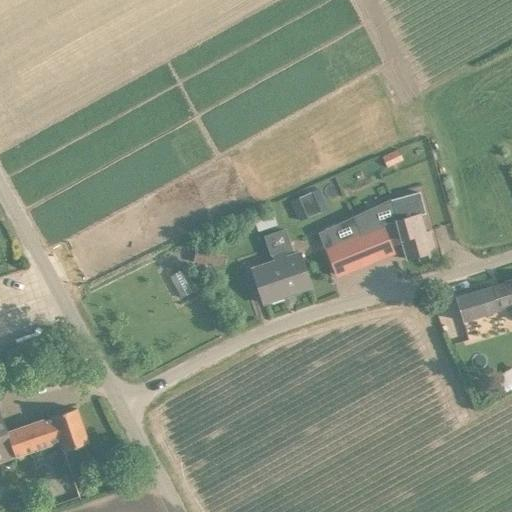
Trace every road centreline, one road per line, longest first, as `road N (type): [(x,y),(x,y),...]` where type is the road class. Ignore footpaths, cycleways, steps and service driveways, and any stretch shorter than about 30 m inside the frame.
road 1 (unclassified): [(123,403),(269,329),(511,252)]
road 2 (unclassified): [(123,403),(0,194)]
